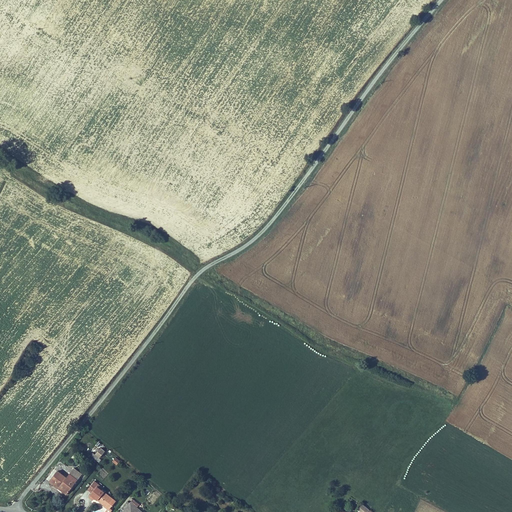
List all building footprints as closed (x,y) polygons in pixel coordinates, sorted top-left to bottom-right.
[(103,444),(98,450),(103,454),(108,448),(103,444)] [(61,467),(55,476),(72,488),(81,475),(73,469),(70,474),(61,467)] [(72,488),(55,476),(53,479),(71,491),(72,488)] [(93,487),(97,489),(102,483),(106,487),(108,484),(100,478),(93,487)] [(99,494),(111,503),(117,496),(106,487),(102,483),(97,489),(93,493),(97,496),(99,494)] [(114,505),(120,498),(117,496),(111,503),(114,505)] [(129,507),(128,509),(131,511),(151,511),(136,499),(134,500),(129,507)]
